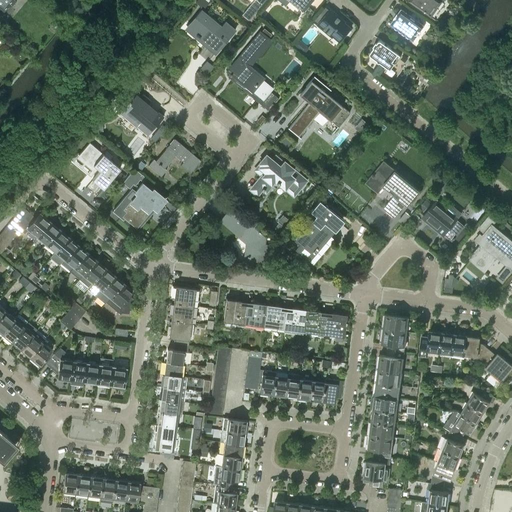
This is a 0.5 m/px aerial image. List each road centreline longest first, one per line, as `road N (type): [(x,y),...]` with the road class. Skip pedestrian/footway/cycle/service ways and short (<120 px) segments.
road 1 (residential): [(511,202),(359,73),(350,56),(371,24)]
road 2 (residential): [(363,295),(153,267)]
road 3 (residential): [(132,418),(153,267)]
road 4 (residential): [(153,267),(37,178)]
road 5 (residential): [(425,303),(431,266),(401,241),(363,295)]
road 6 (residential): [(344,430),(363,295)]
road 7 (residential): [(153,267),(236,160)]
road 8 (residential): [(264,470),(338,481),(344,430)]
road 9 (residential): [(264,470),(270,421),(344,430)]
